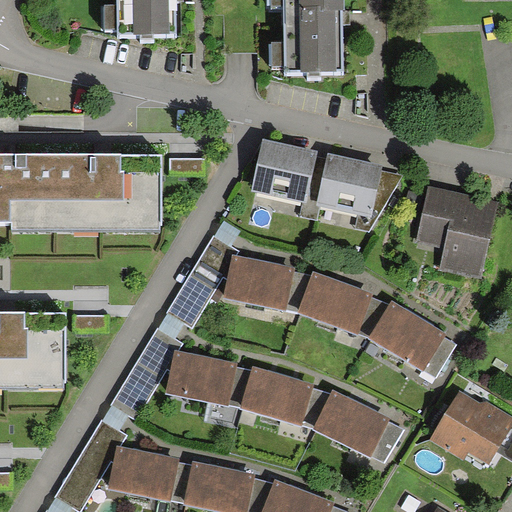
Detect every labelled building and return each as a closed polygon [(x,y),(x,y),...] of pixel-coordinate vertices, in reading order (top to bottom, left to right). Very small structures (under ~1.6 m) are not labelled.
[(121,0),(122,33),(177,32),(176,0),(121,0)] [(284,0),(286,73),(345,71),(344,20),(343,0),(284,0)] [(266,135),(255,183),(306,194),(317,146),(266,135)] [(331,149),(320,196),(371,208),(383,161),(331,149)] [(11,158),(0,158),(0,226),(13,227),(13,234),(162,234),(162,158),(94,158),(11,158)] [(173,180),(207,178),(206,162),(172,164),(173,180)] [(431,183),(419,235),(448,241),(444,261),(481,269),(497,198),(431,183)] [(235,261),(227,296),(287,309),(295,274),(242,262),(235,261)] [(314,278),(302,312),(357,333),(370,299),(330,284),(314,278)] [(206,309),(192,303),(199,289),(189,284),(172,320),(195,331),(206,309)] [(391,307),(372,339),(425,369),(444,337),(407,316),(391,307)] [(0,315),(0,375),(68,376),(68,316),(11,316),(0,315)] [(78,335),(111,333),(110,320),(77,322),(78,335)] [(171,346),(161,339),(117,407),(138,421),(173,367),(162,359),(171,346)] [(177,358),(170,392),(229,404),(236,370),(195,361),(177,358)] [(255,373),(245,407),(302,424),(312,390),(272,378),(255,373)] [(470,439),(492,453),(497,445),(510,424),(511,420),(511,414),(463,384),(433,432),(463,450),(470,439)] [(332,397),(317,430),(372,455),(387,423),(348,404),(332,397)] [(511,424),(510,424),(497,445),(511,454),(511,424)] [(119,452),(112,489),(171,501),(178,464),(136,456),(119,452)] [(195,468),(187,505),(222,511),(247,511),(254,480),(212,471),(195,468)] [(0,492),(15,493),(16,477),(0,476),(0,492)] [(276,486),(266,511),(330,511),(332,508),(294,493),(276,486)]
